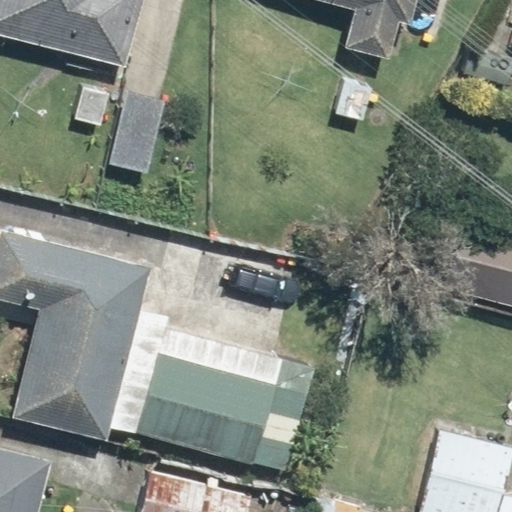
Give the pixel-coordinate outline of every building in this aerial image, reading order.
[(0,0),(0,20),(127,51),(139,0),(0,0)] [(346,0),(338,35),(386,46),(396,2),(407,5),(408,0),(346,0)] [(162,81),(122,75),(110,160),(149,166),(162,81)] [(511,222),(465,210),(447,278),(511,295),(511,222)] [(166,306),(133,297),(144,254),(0,217),(0,285),(33,294),(6,403),(100,427),(103,417),(285,463),(312,356),(163,319),(166,306)] [(441,420),(419,507),(438,511),(511,511),(511,489),(497,485),(509,437),(441,420)] [(27,511),(43,448),(0,437),(0,511),(27,511)] [(234,511),(241,486),(149,463),(136,511),(234,511)]
